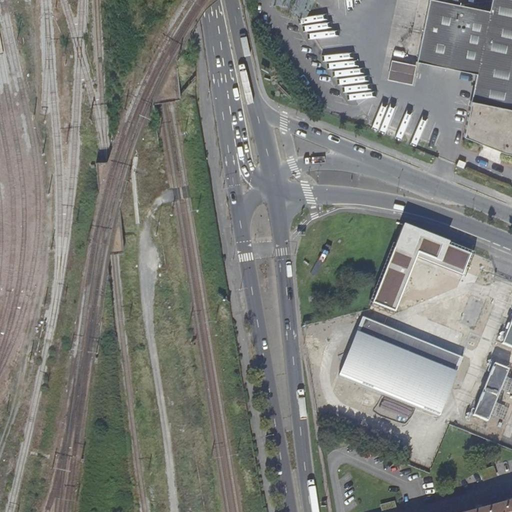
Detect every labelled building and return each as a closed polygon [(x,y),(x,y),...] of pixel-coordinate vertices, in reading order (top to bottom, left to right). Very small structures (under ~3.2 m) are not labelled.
[(511,0),(490,0),(488,12),(429,0),(427,0),(415,62),(475,75),(470,102),(469,101),(462,138),(504,155),(511,156),(511,0)] [(414,66),(390,61),(386,81),(410,86),(414,66)] [(403,227),(373,303),(395,312),(418,256),(464,274),(472,254),(403,227)] [(362,317),(338,376),(440,417),(464,358),(362,317)] [(511,319),(502,343),(511,347),(511,319)] [(509,371),(494,365),(473,417),(489,423),(509,371)] [(511,511),(511,501),(470,511),(511,511)]
